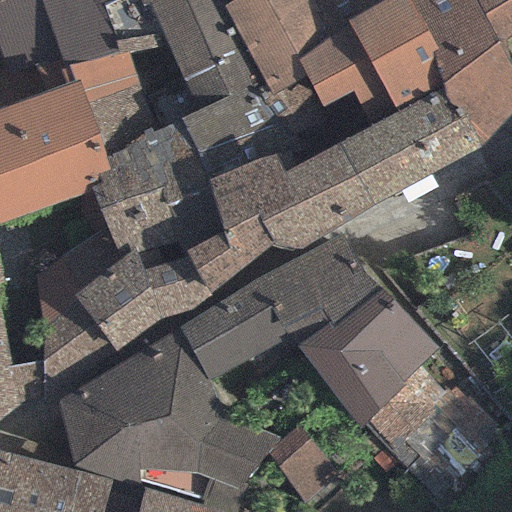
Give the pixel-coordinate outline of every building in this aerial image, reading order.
[(0,0),(0,55),(4,70),(61,54),(42,0),(0,0)] [(42,0),(61,54),(71,83),(79,80),(107,159),(157,131),(123,55),(165,43),(148,5),(142,6),(138,0),(42,0)] [(227,0),(138,0),(142,6),(148,5),(165,43),(195,112),(260,78),(223,6),(229,3),(227,0)] [(233,0),(229,3),(223,6),(260,78),(270,95),(304,78),(296,59),(328,36),(310,0),(233,0)] [(369,126),(395,111),(440,88),(439,57),(407,0),(384,0),(345,22),(328,36),(296,59),(304,78),(318,107),(351,91),(369,126)] [(310,0),(328,36),(345,22),(384,0),(310,0)] [(440,88),(478,149),(511,108),(511,70),(499,44),(475,0),(407,0),(439,57),(440,88)] [(511,0),(475,0),(499,44),(511,34),(511,0)] [(4,70),(0,71),(0,109),(6,108),(71,83),(61,54),(4,70)] [(178,119),(179,121),(208,181),(234,169),(272,152),(283,173),(336,145),(318,107),(304,78),(270,95),(260,78),(195,112),(178,119)] [(6,108),(41,208),(91,192),(116,183),(107,159),(79,80),(71,83),(6,108)] [(369,126),(336,145),(373,206),(478,149),(440,88),(395,111),(369,126)] [(0,223),(41,208),(6,108),(0,109),(0,223)] [(155,246),(177,241),(186,257),(209,296),(272,245),(234,169),(208,181),(179,121),(157,131),(107,159),(116,183),(91,192),(105,226),(119,259),(155,246)] [(291,252),(373,206),(336,145),(283,173),(272,152),(234,169),(272,245),(291,252)] [(49,264),(114,352),(160,320),(189,311),(209,296),(186,257),(161,264),(155,246),(119,259),(105,226),(49,264)] [(331,328),(380,290),(340,237),(271,271),(177,329),(208,382),(288,333),(296,348),(328,323),(331,328)] [(41,364),(43,398),(114,352),(49,264),(39,275),(41,364)] [(0,373),(12,372),(10,366),(0,308),(0,284),(2,283),(0,274),(0,373)] [(328,323),(296,348),(360,431),(367,423),(395,452),(448,397),(417,369),(438,348),(380,290),(331,328),(328,323)] [(138,481),(202,501),(200,506),(219,511),(235,511),(247,473),(278,438),(225,415),(208,382),(177,329),(56,403),(72,467),(136,484),(138,481)] [(12,372),(0,373),(0,419),(18,405),(43,398),(41,364),(10,366),(12,372)] [(299,431),(269,455),(306,501),(337,477),(299,431)] [(100,511),(111,481),(0,451),(0,511),(100,511)] [(219,511),(200,506),(143,488),(136,511),(219,511)]
